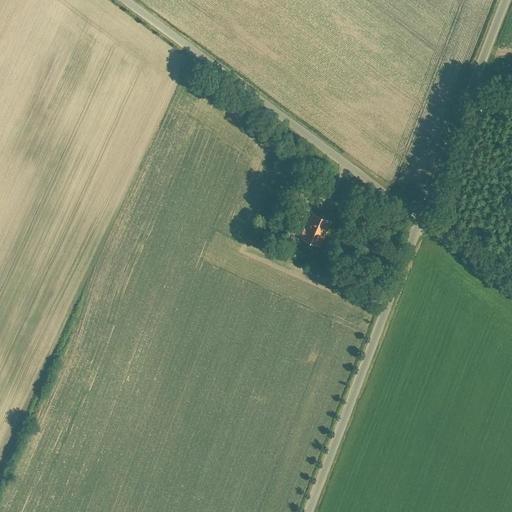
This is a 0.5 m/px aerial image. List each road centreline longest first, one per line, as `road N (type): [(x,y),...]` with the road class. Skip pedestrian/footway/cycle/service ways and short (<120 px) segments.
road 1 (unclassified): [(124,0),(417,221)]
road 2 (unclassified): [(417,221),(308,511)]
road 3 (unclassified): [(506,0),(417,221)]
